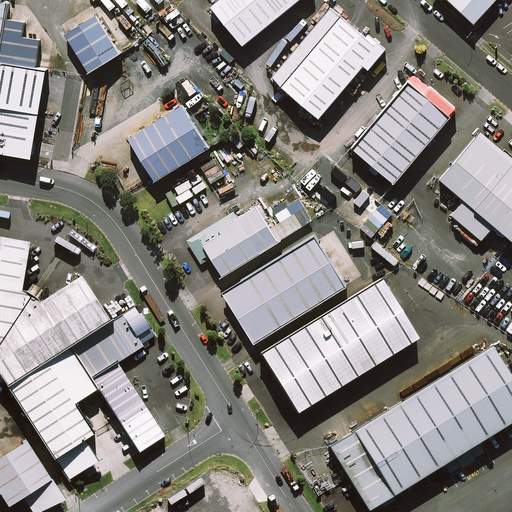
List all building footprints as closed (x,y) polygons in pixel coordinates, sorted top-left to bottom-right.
[(213,0),(208,5),(239,43),(293,0),(213,0)] [(448,0),(470,21),(490,0),(448,0)] [(119,49),(96,13),(68,30),(90,67),(119,49)] [(338,14),(279,82),(316,114),(375,46),(338,14)] [(0,150),(31,156),(47,66),(0,57),(0,150)] [(446,112),(406,78),(349,143),(389,178),(446,112)] [(185,100),(129,134),(155,177),(211,142),(185,100)] [(270,127),(249,110),(239,121),(260,139),(270,127)] [(511,155),(479,127),(438,175),(463,197),(451,211),(481,236),(493,223),(511,239),(511,155)] [(254,203),(197,238),(220,273),(276,238),(254,203)] [(308,235),(218,292),(250,342),(340,286),(308,235)] [(0,239),(0,340),(30,295),(21,293),(27,243),(0,239)] [(0,340),(0,377),(5,384),(106,318),(78,276),(36,303),(30,295),(0,340)] [(372,278),(253,352),(291,411),(410,337),(372,278)] [(70,344),(90,374),(117,356),(151,334),(131,304),(70,344)] [(511,395),(482,349),(329,445),(369,507),(511,417),(511,395)] [(165,430),(117,356),(90,374),(138,448),(165,430)] [(91,431),(44,361),(8,385),(54,455),(83,436),(91,431)] [(83,436),(54,455),(69,477),(98,458),(83,436)] [(54,475),(28,437),(0,455),(0,491),(9,505),(54,475)]
